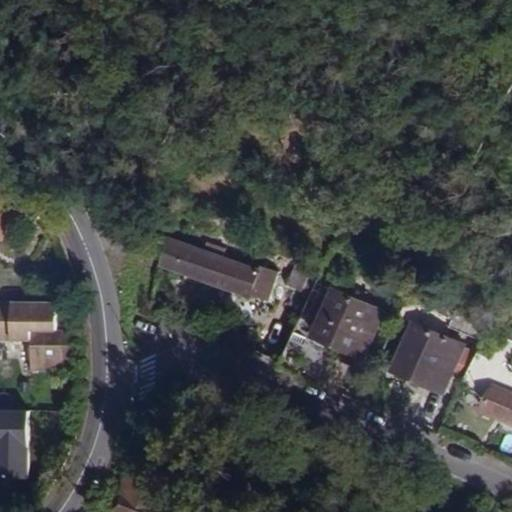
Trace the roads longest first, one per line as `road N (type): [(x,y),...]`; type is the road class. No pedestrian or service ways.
road 1 (residential): [(102,368),(336,412),(511,478)]
road 2 (tertiary): [(0,135),(35,156),(75,220),(101,302),(102,368)]
road 3 (tertiary): [(102,368),(85,468),(66,511)]
